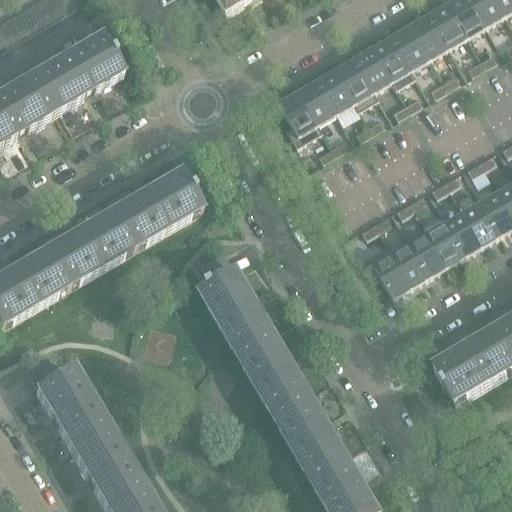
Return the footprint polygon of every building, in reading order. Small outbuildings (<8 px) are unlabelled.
[(50,0),(41,6),(53,27),(65,20),(53,0),(50,0)] [(53,0),(65,20),(78,13),(70,0),(53,0)] [(265,0),(214,0),(227,22),(265,0)] [(505,24),(490,0),(467,0),(466,1),(486,35),(505,24)] [(511,19),(511,0),(490,0),(505,24),(511,19)] [(486,35),(466,1),(448,12),(467,46),(486,35)] [(28,13),(41,34),(53,27),(41,6),(28,13)] [(467,46),(448,12),(429,23),(449,57),(467,46)] [(16,20),(29,42),(41,34),(28,13),(16,20)] [(4,27),(17,49),(29,42),(16,20),(4,27)] [(449,57),(429,23),(410,34),(430,68),(449,57)] [(0,29),(0,48),(4,56),(17,49),(4,27),(0,29)] [(430,68),(410,34),(392,45),(412,79),(430,68)] [(55,121),(92,100),(122,82),(114,66),(115,65),(112,60),(110,61),(103,48),(101,45),(34,85),(55,121)] [(412,79),(392,45),(373,55),(393,89),(412,79)] [(110,61),(112,60),(115,58),(108,46),(103,48),(110,61)] [(393,89),(373,55),(354,66),(374,100),(393,89)] [(493,61),(481,68),(485,76),(498,69),(493,61)] [(374,100),(354,66),(336,77),(356,111),(374,100)] [(481,68),(468,76),(473,83),(485,76),(481,68)] [(356,111),(336,77),(317,88),(337,122),(356,111)] [(460,90),(456,83),(443,90),(448,98),(460,90)] [(0,153),(25,138),(55,121),(34,85),(0,104),(0,153)] [(337,122),(317,88),(298,99),(318,133),(337,122)] [(443,90),(431,97),(435,105),(448,98),(443,90)] [(322,140),(318,133),(298,99),(279,111),(292,133),(286,136),(297,155),(322,140)] [(419,105),(406,112),(411,120),(423,112),(419,105)] [(406,112),(394,119),(398,127),(411,120),(406,112)] [(381,126),(369,134),(373,141),(386,134),(381,126)] [(369,134),(356,141),(361,149),(373,141),(369,134)] [(344,148),(331,156),(336,163),(348,156),(344,148)] [(511,160),(511,150),(503,156),(507,164),(511,160)] [(331,156),(319,163),(323,171),(336,163),(331,156)] [(493,162),(480,169),(485,177),(497,170),(493,162)] [(485,177),(480,169),(468,177),(472,184),(485,177)] [(113,221),(134,258),(202,218),(200,215),(193,202),(194,201),(191,196),(189,197),(181,182),(113,221)] [(457,183),(445,190),(449,198),(462,190),(457,183)] [(449,198),(445,190),(432,197),(437,205),(449,198)] [(511,190),(498,199),(511,223),(511,190)] [(480,210),(500,244),(511,236),(511,223),(498,199),(480,210)] [(197,200),(194,201),(193,202),(200,215),(204,212),(197,200)] [(422,203),(410,211),(414,218),(427,211),(422,203)] [(462,220),(482,254),(500,244),(480,210),(462,220)] [(410,211),(397,218),(402,226),(414,218),(410,211)] [(445,230),(465,264),(482,254),(462,220),(445,230)] [(134,258),(113,221),(46,260),(67,297),(134,258)] [(387,224),(375,231),(379,239),(391,232),(387,224)] [(427,241),(447,275),(465,264),(445,230),(427,241)] [(379,239),(375,231),(362,239),(367,246),(379,239)] [(410,251),(429,285),(447,275),(427,241),(410,251)] [(392,261),(412,295),(429,285),(410,251),(392,261)] [(412,295),(392,261),(388,254),(364,268),(375,287),(380,284),(393,306),(412,295)] [(230,270),(223,259),(205,271),(211,282),(230,270)] [(67,297),(46,260),(0,287),(0,335),(0,336),(67,297)] [(217,292),(236,281),(230,270),(211,282),(217,292)] [(238,280),(236,281),(217,292),(203,301),(239,363),(275,342),(238,280)] [(511,331),(498,339),(511,363),(511,331)] [(511,379),(511,363),(498,339),(435,376),(444,391),(443,392),(446,398),(448,397),(455,409),(457,412),(511,379)] [(275,342),(239,363),(275,424),(311,403),(275,342)] [(32,386),(54,374),(47,363),(25,375),(32,386)] [(39,398),(60,385),(54,374),(32,386),(39,398)] [(60,385),(39,398),(38,398),(76,464),(112,443),(74,377),(60,385)] [(448,397),(446,398),(443,399),(450,411),(455,409),(448,397)] [(310,485),(346,464),(311,403),(275,424),(310,485)] [(481,454),(491,472),(492,474),(506,466),(505,465),(511,461),(511,438),(496,448),(495,446),(481,454)] [(112,443),(76,464),(104,511),(129,511),(147,502),(112,443)] [(374,511),(346,464),(310,485),(326,511),(374,511)] [(153,511),(147,502),(129,511),(153,511)]
